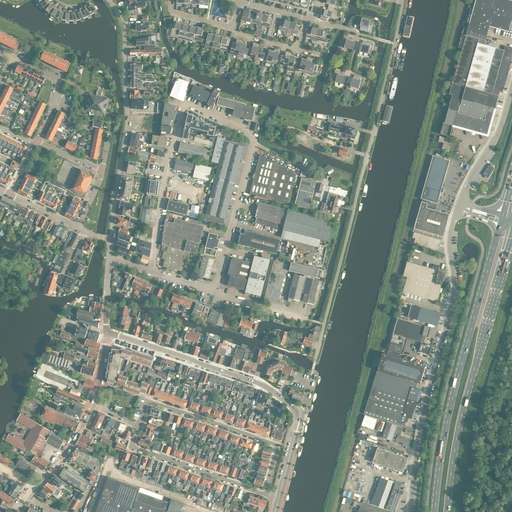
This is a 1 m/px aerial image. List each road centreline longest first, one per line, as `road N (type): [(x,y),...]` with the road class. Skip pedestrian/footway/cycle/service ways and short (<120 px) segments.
road 1 (unclassified): [(314,361),(402,0)]
road 2 (unclassified): [(410,511),(453,301),(449,235),(457,204)]
road 3 (primary): [(502,216),(446,426),(434,511)]
road 4 (primary): [(446,511),(458,426),(511,234)]
road 5 (residential): [(109,259),(127,125),(125,29),(109,0)]
road 6 (unclassified): [(214,292),(253,138),(185,102)]
road 7 (residential): [(265,494),(278,445),(146,400),(137,425)]
road 8 (residential): [(297,413),(257,382),(105,331)]
road 9 (unclassified): [(151,272),(164,176),(185,102)]
road 10 (residential): [(137,425),(133,447),(265,494)]
road 11 (unclassified): [(457,204),(496,137),(511,89)]
